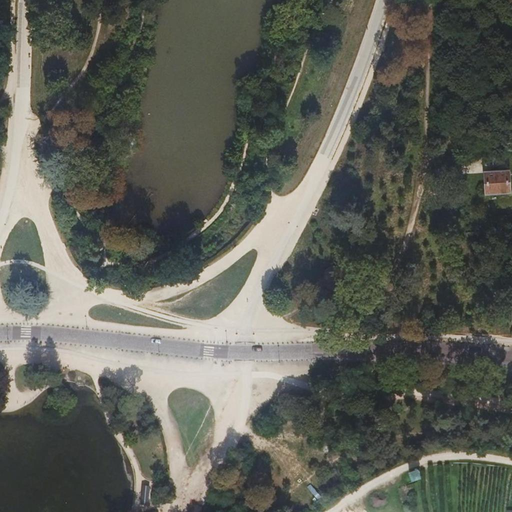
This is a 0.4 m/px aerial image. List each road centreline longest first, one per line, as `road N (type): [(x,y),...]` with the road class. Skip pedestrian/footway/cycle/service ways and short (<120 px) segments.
road 1 (secondary): [(511,359),(209,350),(0,333)]
road 2 (track): [(293,221),(191,282),(151,295),(87,289),(60,261),(14,168)]
road 3 (trunk): [(511,400),(359,511)]
road 4 (track): [(204,495),(182,466),(161,412),(104,338)]
road 5 (track): [(431,0),(425,151)]
